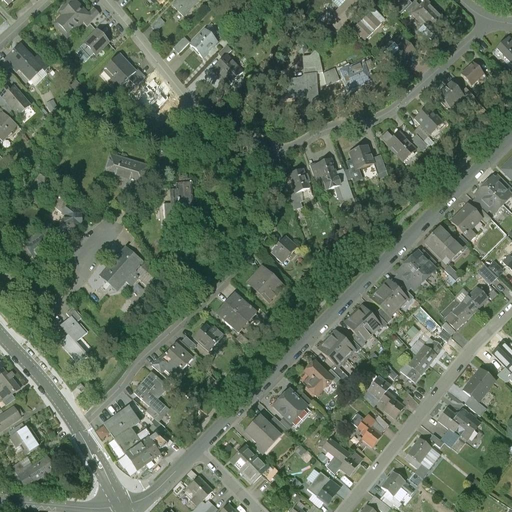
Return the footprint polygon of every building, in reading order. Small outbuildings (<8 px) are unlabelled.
[(177,0),(172,6),(183,16),(198,0),(177,0)] [(365,0),(332,0),(332,1),(339,9),(328,20),(337,29),(362,4),(365,0)] [(365,0),(362,4),(366,8),(374,0),(365,0)] [(408,0),(407,0),(400,7),(399,6),(394,11),(399,16),(405,11),(412,4),(408,0)] [(446,22),(425,1),(418,7),(412,14),(423,25),(417,31),(427,40),(429,38),(430,39),(432,38),(431,37),(432,35),(433,35),(446,22)] [(79,12),(69,2),(59,11),(62,15),(53,24),(66,37),(82,21),(88,16),(86,14),(87,13),(82,8),(79,12)] [(412,4),(405,11),(409,16),(412,14),(418,7),(414,2),(412,4)] [(87,13),(86,14),(88,16),(82,21),(86,26),(99,13),(93,7),(87,13)] [(373,10),(353,29),(364,40),(384,21),(373,10)] [(161,17),(152,26),(157,30),(165,22),(161,17)] [(217,41),(205,29),(190,44),(202,56),(217,41)] [(97,30),(84,42),(86,44),(82,49),(89,55),(93,51),(95,53),(107,41),(97,30)] [(179,52),(189,41),(184,36),(173,47),(179,52)] [(419,47),(409,37),(404,42),(414,52),(419,47)] [(511,42),(508,38),(492,53),(498,59),(502,55),(511,66),(511,42)] [(414,52),(404,42),(397,49),(391,43),(379,55),(390,66),(395,61),(401,67),(416,53),(414,52)] [(227,44),(218,53),(223,58),(226,54),(227,55),(232,50),(227,44)] [(20,45),(4,61),(3,59),(0,62),(8,70),(11,67),(17,74),(20,71),(35,87),(48,74),(45,71),(34,60),(26,52),(27,51),(20,45)] [(119,54),(104,68),(112,76),(108,79),(117,88),(129,76),(136,69),(129,63),(128,64),(119,54)] [(227,55),(226,54),(223,58),(213,67),(229,83),(242,71),(227,55)] [(50,66),(39,55),(34,60),(45,71),(50,66)] [(473,63),(461,75),(471,87),(484,75),(473,63)] [(371,82),(367,72),(364,73),(361,65),(349,70),(348,68),(341,71),(348,91),(371,82)] [(136,69),(129,76),(136,83),(145,74),(138,68),(136,69)] [(411,77),(403,68),(393,78),(401,86),(411,77)] [(335,70),(328,72),(332,83),(339,80),(335,70)] [(502,78),(494,70),(489,74),(497,82),(502,78)] [(10,72),(0,80),(0,81),(5,87),(8,90),(13,86),(13,87),(18,82),(10,72)] [(328,72),(323,74),(326,85),(332,83),(328,72)] [(136,83),(123,96),(129,101),(136,93),(147,103),(149,101),(155,107),(167,94),(157,84),(159,81),(153,76),(150,79),(145,74),(136,83)] [(315,74),(305,75),(305,77),(281,79),(282,91),(286,91),(291,95),(306,94),(307,103),(318,102),(315,74)] [(452,83),(438,96),(448,107),(455,100),(457,103),(464,96),(461,94),(452,83)] [(13,86),(8,90),(5,87),(0,91),(0,104),(9,115),(14,111),(17,115),(29,105),(13,87),(13,86)] [(475,98),(466,90),(461,94),(464,96),(470,103),(475,98)] [(58,106),(54,98),(45,103),(49,110),(58,106)] [(428,107),(414,119),(428,134),(434,128),(436,130),(443,124),(428,107)] [(3,113),(0,116),(0,137),(2,139),(16,124),(3,113)] [(426,136),(418,128),(413,132),(417,137),(421,140),(426,136)] [(400,133),(393,139),(387,132),(380,139),(403,163),(416,151),(400,133)] [(421,140),(417,137),(412,142),(421,152),(426,146),(421,140)] [(365,147),(350,152),(353,160),(347,162),(353,178),(353,180),(360,178),(357,170),(373,165),(374,165),(372,159),(370,154),(367,155),(365,147)] [(149,168),(110,156),(103,177),(124,183),(121,191),(132,194),(134,188),(140,189),(141,186),(143,187),(149,168)] [(381,156),(372,159),(374,165),(373,165),(377,176),(387,173),(381,156)] [(511,156),(500,169),(511,181),(511,156)] [(170,162),(156,157),(152,169),(166,174),(170,162)] [(331,159),(316,164),(320,177),(325,192),(338,187),(341,186),(337,174),(331,159)] [(316,164),(310,166),(315,179),(320,177),(316,164)] [(303,169),(288,174),(295,193),(295,194),(310,188),(308,183),(310,182),(307,174),(305,175),(303,169)] [(350,170),(344,172),(347,180),(353,178),(350,170)] [(344,172),(337,174),(341,186),(338,187),(342,199),(352,196),(347,180),(344,172)] [(510,188),(497,175),(493,179),(506,192),(510,188)] [(493,179),(492,177),(483,186),(502,205),(511,197),(506,192),(493,179)] [(502,205),(483,186),(475,194),(477,197),(490,209),(494,214),(502,205)] [(176,191),(170,191),(171,205),(162,206),(164,225),(166,224),(167,226),(170,225),(170,224),(175,224),(175,217),(184,217),(184,218),(192,217),(190,189),(176,191)] [(79,215),(45,190),(39,199),(65,219),(64,227),(53,233),(50,229),(49,229),(48,228),(47,229),(46,229),(31,240),(42,255),(81,228),(80,217),(79,215)] [(295,193),(285,196),(289,208),(292,206),(294,211),(302,208),(300,203),(298,203),(295,194),(295,193)] [(490,209),(477,197),(473,201),(481,209),(485,213),(490,209)] [(476,214),(466,205),(461,210),(462,210),(458,215),(457,214),(450,221),(464,235),(480,220),(480,219),(476,214)] [(485,213),(481,209),(476,214),(480,219),(480,220),(485,225),(491,219),(485,213)] [(452,243),(440,231),(437,235),(435,233),(424,243),(440,259),(446,254),(451,259),(459,250),(452,243)] [(286,238),(272,253),(283,264),(297,249),(286,238)] [(467,247),(457,238),(452,243),(459,250),(462,253),(467,247)] [(31,240),(24,245),(23,244),(21,245),(33,262),(42,255),(31,240)] [(125,250),(106,272),(105,272),(100,278),(116,293),(125,284),(130,288),(137,280),(134,277),(143,266),(125,250)] [(435,262),(423,250),(418,254),(431,267),(435,262)] [(511,250),(502,261),(507,265),(506,266),(511,271),(511,250)] [(418,254),(416,252),(406,262),(424,280),(434,270),(431,267),(418,254)] [(424,280),(406,262),(395,273),(397,275),(409,287),(413,291),(424,280)] [(502,272),(493,262),(487,268),(497,277),(502,272)] [(163,281),(145,265),(143,266),(134,277),(137,280),(152,293),(163,281)] [(448,265),(441,271),(452,282),(458,276),(448,265)] [(496,279),(484,267),(477,274),(488,286),(496,279)] [(262,269),(248,284),(261,296),(261,297),(268,304),(282,289),(276,283),(276,282),(262,269)] [(409,287),(397,275),(393,278),(402,287),(406,291),(409,287)] [(397,292),(388,282),(379,290),(398,309),(405,302),(406,301),(397,292)] [(402,287),(397,292),(406,301),(405,302),(408,304),(414,299),(406,291),(402,287)] [(475,287),(469,294),(469,295),(460,304),(472,315),(481,306),(480,306),(487,299),(475,287)] [(398,309),(379,290),(370,299),(379,309),(389,318),(389,317),(398,309)] [(240,301),(234,295),(225,305),(247,325),(256,315),(250,310),(250,309),(241,300),(240,301)] [(472,315),(460,304),(451,313),(455,317),(462,323),(463,324),(472,315)] [(247,325),(225,305),(217,314),(223,320),(223,321),(232,330),(232,329),(239,334),(247,325)] [(370,317),(361,308),(353,315),(371,335),(379,327),(380,327),(370,317)] [(389,318),(379,309),(375,313),(387,325),(392,320),(389,317),(389,318)] [(81,320),(72,310),(66,315),(69,319),(70,319),(75,325),(81,320)] [(271,320),(262,312),(257,317),(266,325),(271,320)] [(387,325),(375,313),(370,317),(380,327),(379,327),(382,330),(387,325)] [(371,335),(353,315),(344,324),(354,334),(362,343),(363,343),(371,335)] [(462,323),(455,317),(448,324),(455,331),(462,323)] [(75,325),(70,319),(69,319),(59,328),(67,337),(59,344),(78,366),(82,364),(83,363),(83,362),(88,358),(76,344),(85,336),(75,325)] [(211,331),(206,326),(194,339),(208,352),(213,346),(214,346),(223,337),(213,328),(211,331)] [(451,337),(443,331),(438,336),(447,343),(451,337)] [(345,343),(335,333),(327,341),(346,360),(354,353),(354,352),(345,343)] [(362,343),(354,334),(350,338),(361,349),(365,345),(363,343),(362,343)] [(250,343),(241,335),(236,340),(245,348),(250,343)] [(195,345),(185,336),(181,341),(182,342),(191,350),(195,345)] [(361,349),(350,338),(345,343),(354,352),(354,353),(356,354),(361,349)] [(430,339),(424,346),(428,349),(434,342),(430,339)] [(346,360),(327,341),(318,350),(334,366),(338,369),(346,360)] [(191,350),(182,342),(178,346),(192,360),(197,355),(191,350)] [(434,342),(428,349),(436,355),(441,348),(434,342)] [(511,352),(503,344),(492,355),(506,369),(507,369),(511,374),(511,352)] [(178,346),(176,345),(167,356),(166,355),(157,361),(165,371),(172,377),(180,368),(183,371),(192,360),(178,346)] [(428,349),(424,346),(416,356),(428,366),(436,356),(436,355),(428,349)] [(416,356),(408,366),(406,364),(400,372),(406,377),(412,369),(419,375),(420,376),(428,366),(416,356)] [(157,361),(152,366),(161,374),(165,371),(157,361)] [(313,363),(303,373),(308,378),(303,384),(316,397),(332,380),(326,375),(313,363)] [(390,369),(385,364),(381,368),(386,373),(390,369)] [(338,369),(334,366),(330,370),(339,379),(344,374),(338,369)] [(419,375),(412,369),(406,377),(414,383),(419,375)] [(506,369),(498,377),(506,384),(510,380),(511,378),(511,374),(507,369),(506,369)] [(339,379),(330,370),(326,375),(332,380),(336,384),(340,380),(339,379)] [(0,375),(0,395),(4,401),(12,395),(20,389),(12,379),(14,377),(11,373),(8,375),(5,371),(5,372),(0,375)] [(479,371),(463,392),(471,398),(479,404),(495,383),(479,371)] [(151,373),(133,392),(149,407),(146,411),(158,424),(170,410),(157,400),(162,395),(161,394),(167,388),(157,378),(156,377),(151,373)] [(348,378),(344,374),(339,379),(340,380),(343,383),(348,378)] [(390,387),(379,379),(369,392),(379,400),(380,399),(387,391),(390,387)] [(356,386),(350,380),(346,385),(352,391),(356,386)] [(80,384),(76,388),(80,393),(84,389),(80,384)] [(295,394),(289,389),(279,399),(277,399),(273,403),(274,405),(272,407),(283,417),(290,424),(291,423),(293,425),(308,407),(307,407),(295,394)] [(311,402),(299,390),(295,394),(307,407),(311,402)] [(396,398),(387,391),(380,399),(388,405),(384,411),(394,419),(403,407),(395,400),(396,398)] [(12,395),(4,401),(2,402),(6,407),(15,399),(12,395)] [(479,404),(471,398),(465,406),(480,417),(486,409),(479,404)] [(129,407),(105,423),(126,456),(142,445),(131,429),(140,423),(129,407)] [(14,409),(0,417),(0,431),(12,424),(13,425),(21,419),(19,416),(22,414),(19,411),(16,413),(14,409)] [(467,414),(462,410),(456,417),(447,409),(437,422),(449,430),(454,434),(454,433),(455,432),(467,442),(480,424),(476,421),(476,419),(470,414),(467,414)] [(373,421),(367,416),(363,420),(356,414),(350,422),(365,435),(362,439),(372,447),(381,435),(380,434),(383,431),(373,421)] [(388,426),(378,416),(373,421),(383,431),(388,426)] [(268,424),(260,417),(244,433),(257,445),(265,453),(281,437),(268,424)] [(279,422),(274,417),(268,424),(281,437),(287,430),(279,422)] [(283,417),(279,422),(287,430),(288,432),(293,425),(291,423),(290,424),(283,417)] [(438,438),(445,428),(439,424),(432,434),(438,438)] [(27,432),(25,429),(9,439),(15,449),(20,446),(24,452),(27,450),(29,453),(37,448),(35,445),(37,444),(34,440),(33,441),(29,436),(31,435),(28,431),(27,432)] [(454,434),(449,430),(440,441),(443,443),(451,449),(460,438),(454,433),(454,434)] [(126,456),(125,456),(137,472),(142,468),(144,471),(146,470),(149,473),(162,458),(158,453),(167,446),(155,435),(142,445),(126,456)] [(440,441),(433,435),(429,440),(440,448),(443,443),(440,441)] [(350,455),(330,439),(323,448),(334,457),(327,468),(334,476),(340,468),(350,476),(359,464),(349,456),(350,455)] [(407,453),(408,454),(420,463),(420,462),(431,449),(419,439),(407,453)] [(257,445),(253,448),(262,456),(265,453),(257,445)] [(306,452),(301,446),(295,452),(301,458),(306,452)] [(253,459),(245,450),(232,463),(253,484),(267,471),(254,458),(253,459)] [(362,460),(354,454),(352,457),(350,455),(349,456),(359,464),(362,460)] [(420,463),(408,454),(404,459),(418,469),(415,474),(423,479),(430,470),(420,462),(420,463)] [(28,465),(15,474),(23,486),(29,486),(54,469),(52,466),(55,464),(52,460),(49,462),(47,459),(31,470),(28,465)] [(405,482),(393,472),(381,487),(386,491),(393,497),(400,488),(405,482)] [(340,489),(320,474),(307,490),(313,495),(324,503),(326,506),(340,489)] [(212,491),(199,478),(188,489),(195,496),(190,501),(196,507),(202,502),(212,491)] [(302,485),(295,478),(290,483),(297,490),(302,485)] [(413,491),(405,485),(406,483),(405,482),(400,488),(406,492),(409,494),(410,495),(413,491)] [(393,497),(386,491),(382,496),(393,505),(398,508),(402,504),(393,497)] [(324,503),(313,495),(308,501),(319,509),(324,503)] [(393,505),(382,496),(379,500),(390,509),(393,505)] [(379,500),(374,497),(367,506),(374,511),(377,511),(379,510),(380,511),(387,511),(390,509),(379,500)] [(203,504),(202,502),(196,507),(192,511),(205,511),(212,506),(207,501),(203,504)]
